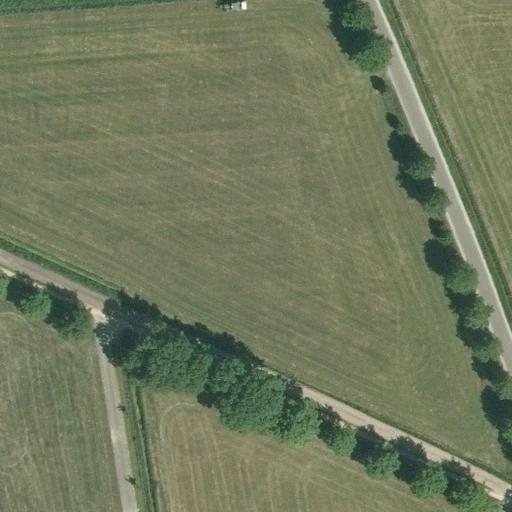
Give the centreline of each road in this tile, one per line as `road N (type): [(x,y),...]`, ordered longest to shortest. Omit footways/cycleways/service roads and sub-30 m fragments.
road 1 (track): [(511,492),(0,258)]
road 2 (unclassified): [(511,372),(361,0)]
